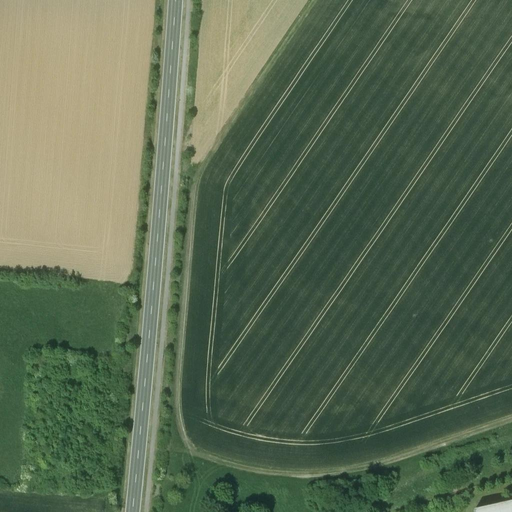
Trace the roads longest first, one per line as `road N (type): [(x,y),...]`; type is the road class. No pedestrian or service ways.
road 1 (track): [(511,416),(359,470),(287,476),(209,460),(186,446),(175,416),(194,180)]
road 2 (secondary): [(175,0),(131,511)]
road 3 (track): [(314,0),(194,180)]
